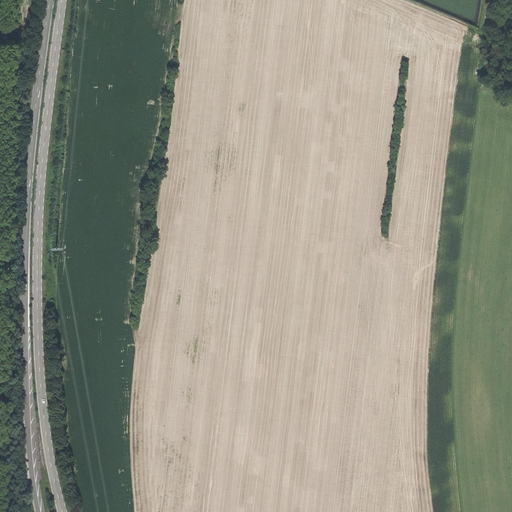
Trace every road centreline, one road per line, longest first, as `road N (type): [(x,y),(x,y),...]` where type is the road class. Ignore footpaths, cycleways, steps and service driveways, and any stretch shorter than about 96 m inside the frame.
road 1 (primary): [(63,511),(45,427),(36,284),(63,0)]
road 2 (primary): [(50,0),(24,240),(38,511)]
road 3 (track): [(0,193),(5,0)]
